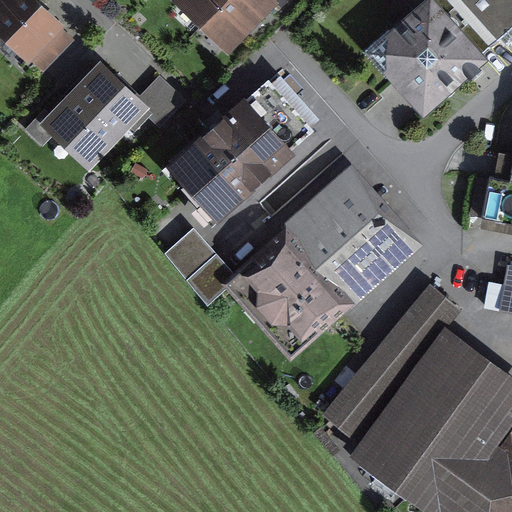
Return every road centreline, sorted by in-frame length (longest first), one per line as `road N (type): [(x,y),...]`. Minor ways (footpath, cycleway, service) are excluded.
road 1 (unknown): [(236,244),(368,119)]
road 2 (residential): [(511,71),(413,156)]
road 3 (residential): [(413,156),(320,79)]
